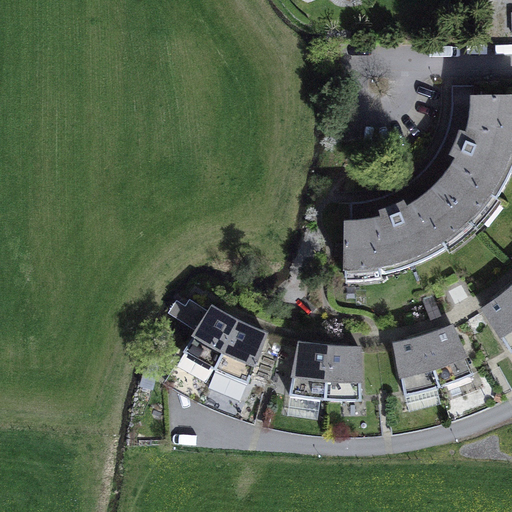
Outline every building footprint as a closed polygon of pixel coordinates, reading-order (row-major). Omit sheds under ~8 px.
[(474,86),(452,86),(453,99),(473,99),(474,86)] [(511,99),(473,99),(453,99),(451,118),(444,140),(432,161),(422,173),(470,221),(491,197),(496,200),(509,177),(511,170),(511,99)] [(365,202),(351,203),(351,224),(346,224),(345,272),(347,271),(379,269),(380,275),(399,271),(424,261),(447,248),(444,243),(470,221),(422,173),(409,184),(387,196),(365,202)] [(444,243),(447,248),(474,226),(496,200),(491,197),(470,221),(444,243)] [(372,277),(380,275),(379,269),(347,271),(347,279),(372,277)] [(484,310),(511,354),(511,297),(508,293),(484,310)] [(206,384),(213,370),(215,371),(238,323),(212,309),(183,353),(185,354),(177,367),(206,384)] [(215,371),(248,385),(266,335),(238,323),(215,371)] [(469,377),(474,375),(452,328),(424,338),(440,388),(469,377)] [(395,346),(405,397),(423,393),(440,388),(424,338),(395,346)] [(300,345),(290,396),(306,399),(326,401),(330,349),(300,345)] [(344,402),(362,402),(360,349),(330,349),(326,401),(344,402)] [(260,409),(247,405),(252,386),(248,385),(215,371),(213,370),(206,384),(177,367),(185,354),(183,353),(163,384),(198,404),(226,417),(255,427),(260,409)] [(511,354),(497,364),(511,392),(511,354)] [(422,432),(451,424),(480,413),(508,400),(501,388),(489,394),(484,384),(475,389),(469,377),(440,388),(423,393),(405,397),(387,400),(391,437),(422,432)] [(384,438),(380,401),(362,402),(344,402),(326,401),(306,399),(290,396),(272,392),(262,428),(292,435),(323,439),(353,440),(384,438)]
